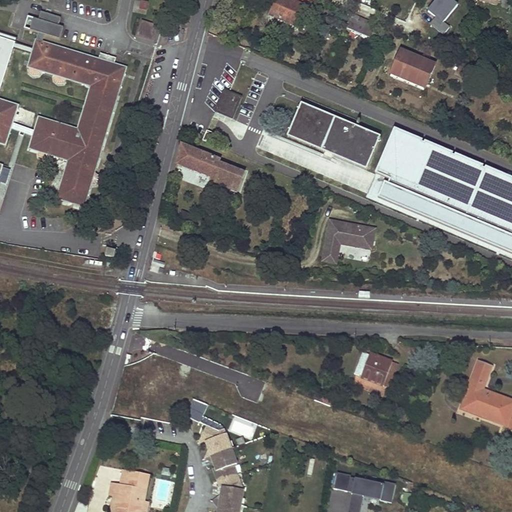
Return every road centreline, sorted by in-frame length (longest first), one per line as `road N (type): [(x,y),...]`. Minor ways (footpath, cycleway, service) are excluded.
road 1 (residential): [(124,316),(511,336)]
road 2 (unclassified): [(124,316),(207,0)]
road 3 (unclassified): [(60,511),(124,316)]
road 4 (track): [(134,276),(0,254)]
